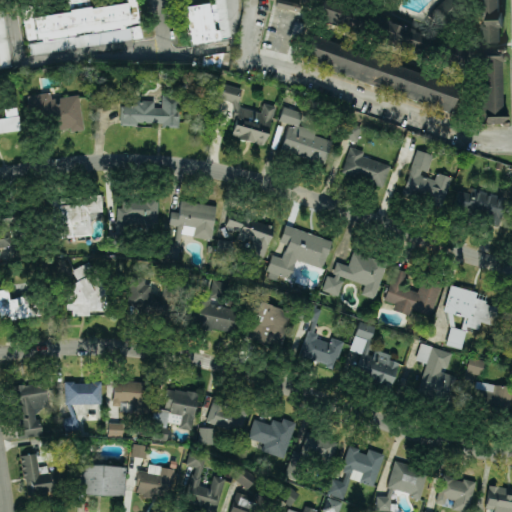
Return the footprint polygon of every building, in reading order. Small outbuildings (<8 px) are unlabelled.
[(29,54),(141,38),(136,0),(125,0),(126,2),(23,17),(29,54)] [(184,6),(189,43),(230,38),(225,0),(213,0),(213,2),(184,6)] [(298,10),(298,2),(280,0),(276,0),(276,8),(298,10)] [(462,4),(457,0),(442,0),(428,16),(441,28),(462,4)] [(500,41),(499,0),(480,0),(481,41),(500,41)] [(318,23),(353,29),(356,9),(322,3),(318,23)] [(0,67),(11,66),(2,11),(0,11),(0,67)] [(423,29),(377,20),(372,42),(419,51),(420,46),(430,48),(431,43),(421,41),(423,29)] [(311,35),(302,61),(450,110),(459,84),(311,35)] [(458,71),(465,50),(447,44),(439,65),(458,71)] [(478,49),(478,123),(502,123),(502,49),(478,49)] [(265,144),(274,105),(263,102),(261,112),(237,106),(242,88),(222,83),(218,99),(233,102),(230,115),(236,116),(231,136),(265,144)] [(27,95),(30,120),(46,119),(47,130),(70,127),(70,131),(83,129),(79,94),(51,98),(50,92),(27,95)] [(120,124),(178,125),(179,93),(161,93),(161,107),(154,107),(154,100),(120,99),(120,124)] [(279,120),(299,125),(302,111),(282,106),(279,120)] [(0,132),(19,130),(16,107),(4,108),(5,117),(0,117),(0,132)] [(361,126),(348,120),(342,135),(355,141),(361,126)] [(288,124),(281,152),(326,162),(332,139),(314,135),(315,130),(288,124)] [(341,174),(384,185),(389,164),(361,156),(363,150),(349,146),(341,174)] [(452,177),(436,172),(435,179),(424,176),(431,153),(415,149),(403,191),(444,203),(452,177)] [(458,188),(454,213),(501,220),(505,196),(458,188)] [(90,235),(89,212),(102,211),(101,195),(55,197),(58,237),(90,235)] [(157,226),(158,199),(122,198),(122,207),(117,207),(116,225),(157,226)] [(211,238),(215,205),(180,201),(178,212),(170,211),(169,224),(177,225),(175,243),(165,242),(164,256),(178,258),(181,235),(211,238)] [(3,251),(13,251),(11,211),(0,211),(0,247),(3,247),(3,251)] [(273,224),(229,213),(225,227),(239,231),(238,237),(251,241),(247,257),(263,261),(273,224)] [(331,240),(285,225),(279,242),(286,244),(282,257),(272,254),(265,276),(277,280),(279,274),(290,277),(296,259),(322,268),(331,240)] [(321,290),(338,295),(343,278),(364,284),(361,294),(375,299),(386,262),(353,252),(348,265),(336,262),(332,277),(326,275),(321,290)] [(72,270),(77,281),(67,285),(68,305),(73,315),(84,315),(91,312),(109,311),(108,297),(90,260),(72,270)] [(384,300),(394,303),(392,308),(430,319),(441,282),(423,276),(418,291),(404,287),(408,271),(394,267),(384,300)] [(128,309),(165,310),(166,296),(148,295),(148,277),(129,276),(128,309)] [(192,320),(199,321),(199,327),(232,332),(235,306),(220,304),(223,281),(212,280),(210,296),(196,294),(192,320)] [(477,291),(450,284),(444,311),(466,317),(464,326),(478,329),(480,321),(494,324),(499,305),(475,299),(477,291)] [(0,320),(40,313),(37,294),(7,299),(5,288),(0,289),(0,320)] [(280,348),(290,310),(257,301),(246,338),(280,348)] [(342,341),(331,337),(330,340),(312,335),(320,307),(307,304),(303,318),(310,320),(300,357),(335,367),(342,341)] [(350,350),(361,353),(355,375),(391,385),(398,362),(389,359),(390,354),(370,347),(376,326),(358,321),(350,350)] [(445,344),(450,326),(466,330),(461,348),(445,344)] [(425,363),(417,393),(450,402),(457,374),(446,371),(451,352),(419,343),(415,360),(425,363)] [(485,359),(482,374),(466,370),(470,355),(485,359)] [(511,387),(474,380),(470,405),(508,412),(511,387)] [(101,381),(64,382),(64,404),(101,403),(101,381)] [(40,435),(38,410),(48,409),(45,383),(13,386),(18,437),(40,435)] [(197,392),(166,387),(163,408),(155,407),(153,422),(192,428),(197,392)] [(206,423),(240,431),(246,408),(211,400),(206,423)] [(261,450),(284,458),(295,421),(282,417),(281,421),(271,418),(270,424),(253,418),(247,437),(263,442),(261,450)] [(107,435),(122,435),(123,423),(108,422),(107,435)] [(212,444),(213,427),(199,427),(198,443),(212,444)] [(301,451),(331,461),(337,440),(307,430),(301,451)] [(145,444),(132,444),(131,456),(144,457),(145,444)] [(383,453),(367,449),(367,451),(348,446),(341,469),(346,470),(342,481),(331,478),(327,493),(343,498),(350,478),(373,485),(383,453)] [(216,511),(224,477),(212,475),(210,487),(199,485),(206,454),(189,450),(186,465),(192,466),(184,502),(206,507),(205,511),(212,511),(216,511)] [(26,494),(62,489),(59,470),(47,471),(46,467),(38,468),(36,453),(21,455),(26,494)] [(387,488),(420,496),(428,469),(394,460),(387,488)] [(124,495),(124,465),(78,464),(77,494),(124,495)] [(147,471),(138,469),(134,493),(167,498),(172,467),(148,464),(147,471)] [(235,481),(249,487),(255,474),(241,468),(235,481)] [(475,482),(442,474),(435,504),(469,511),(475,482)] [(298,493),(286,484),(277,496),(290,505),(298,493)] [(492,511),(511,511),(511,487),(488,485),(485,508),(493,509),(492,511)] [(376,510),(390,510),(391,488),(388,488),(387,496),(376,495),(376,510)] [(247,511),(248,511),(254,511),(257,498),(235,493),(230,511),(247,511)] [(338,511),(342,501),(327,497),(323,511),(327,511),(338,511)]
